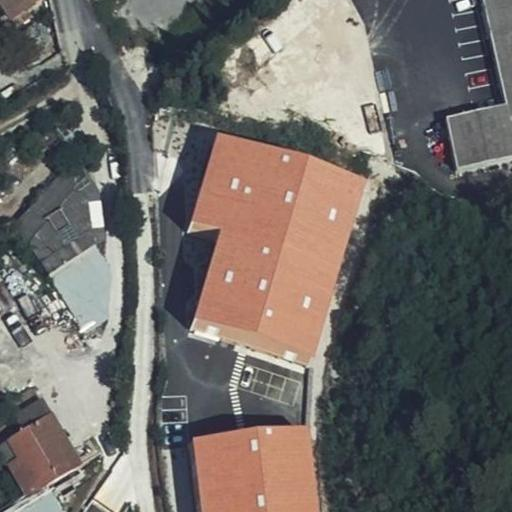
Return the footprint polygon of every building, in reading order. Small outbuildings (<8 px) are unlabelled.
[(0,0),(0,8),(11,23),(42,0),(0,0)] [(511,0),(478,0),(487,37),(504,110),(444,124),(456,174),(511,161),(511,0)] [(464,43),(487,37),(478,0),(476,0),(460,4),(464,20),(460,20),(464,43)] [(208,146),(211,123),(157,115),(155,139),(208,148),(208,146)] [(235,152),(286,163),(289,147),(229,127),(211,123),(208,146),(235,152)] [(259,279),(286,163),(235,152),(209,267),(259,279)] [(97,193),(77,162),(65,172),(12,230),(13,231),(28,247),(74,195),(87,202),(94,249),(95,251),(105,246),(97,193)] [(49,279),(94,249),(87,202),(74,195),(28,247),(49,279)] [(111,273),(98,254),(51,283),(86,337),(109,321),(112,279),(111,273)] [(5,407),(9,415),(37,398),(33,391),(5,407)] [(37,398),(9,415),(13,422),(0,430),(0,432),(6,445),(49,420),(37,398)] [(8,467),(29,501),(47,491),(78,472),(49,420),(6,445),(16,463),(8,467)] [(190,446),(196,511),(316,511),(309,433),(190,446)] [(0,448),(0,452),(8,467),(16,463),(6,445),(0,448)] [(59,511),(48,493),(16,511),(59,511)] [(131,511),(129,502),(105,506),(106,511),(131,511)]
